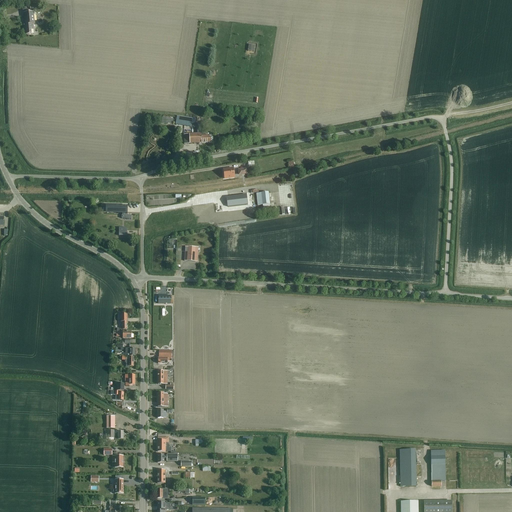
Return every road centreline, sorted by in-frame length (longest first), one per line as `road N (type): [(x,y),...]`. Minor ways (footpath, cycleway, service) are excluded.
road 1 (unclassified): [(138,179),(190,160),(439,119),(451,174),(444,294)]
road 2 (unclassified): [(444,294),(142,278)]
road 3 (tertiary): [(142,511),(143,316),(134,284)]
road 4 (tertiary): [(134,284),(108,257),(43,222),(7,176)]
road 5 (unclassified): [(7,176),(138,179)]
